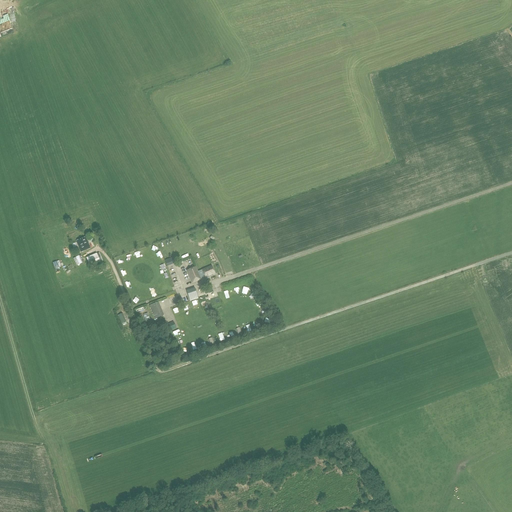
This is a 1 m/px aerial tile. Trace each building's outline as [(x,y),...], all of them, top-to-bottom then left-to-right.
[(18,13),(13,0),(8,0),(15,20),(21,18),(19,13),(18,13)] [(90,248),(86,237),(76,240),(81,252),(90,248)] [(90,263),(99,260),(97,254),(87,258),(90,263)] [(198,271),(196,267),(187,270),(191,281),(200,277),(201,279),(215,273),(212,266),(198,271)] [(209,287),(212,300),(220,298),(219,295),(218,295),(216,286),(209,287)] [(191,300),(200,298),(197,289),(188,292),(191,300)] [(151,303),(156,317),(164,315),(159,301),(151,303)]
